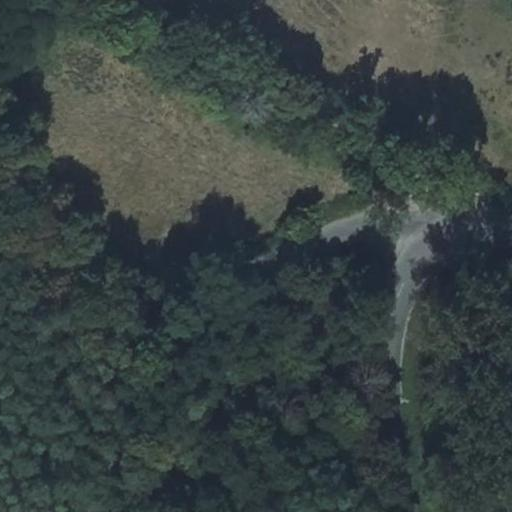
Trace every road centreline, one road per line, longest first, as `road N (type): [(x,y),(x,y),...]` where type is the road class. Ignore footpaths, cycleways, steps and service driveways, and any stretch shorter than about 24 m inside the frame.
road 1 (unclassified): [(447,236),(387,226),(336,235),(238,283),(168,340),(112,457),(99,511)]
road 2 (track): [(74,0),(386,164),(447,236)]
road 3 (tertiary): [(447,236),(414,263),(394,313),(391,362),(412,511)]
